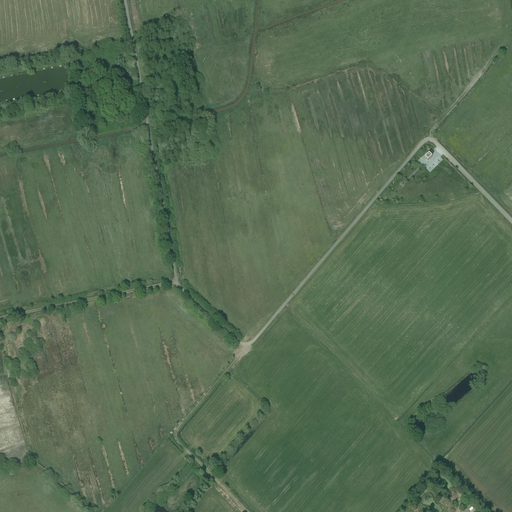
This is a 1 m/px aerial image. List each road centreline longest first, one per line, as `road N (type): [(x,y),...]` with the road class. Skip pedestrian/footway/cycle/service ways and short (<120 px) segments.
road 1 (unclassified): [(177,283),(248,345),(428,138),(511,219)]
road 2 (residential): [(124,0),(177,283)]
road 3 (track): [(247,511),(175,433),(248,345)]
road 4 (track): [(177,283),(0,319)]
road 5 (track): [(428,138),(511,40)]
